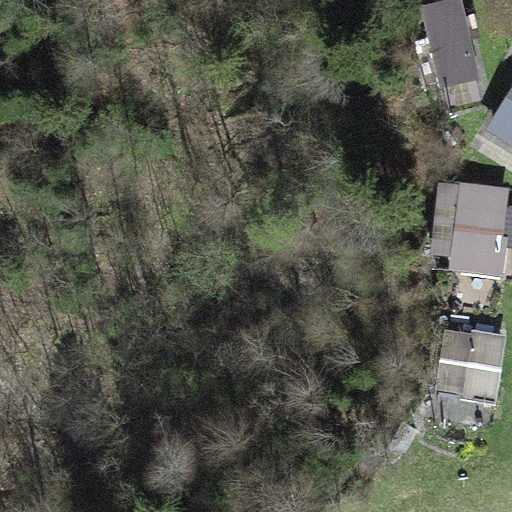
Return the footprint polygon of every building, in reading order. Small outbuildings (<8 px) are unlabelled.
[(460,8),(416,19),(435,97),(479,87),(460,8)] [(511,104),(494,135),(511,145),(511,104)] [(511,202),(511,200),(460,193),(448,273),(501,280),(511,202)] [(492,344),(502,286),(441,276),(432,334),(492,344)] [(501,351),(432,342),(425,402),(493,411),(501,351)]
